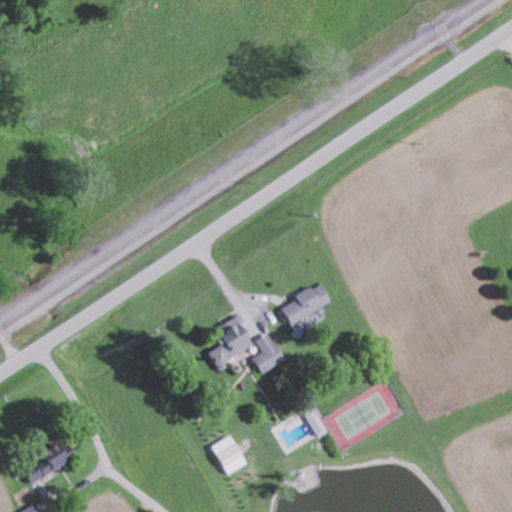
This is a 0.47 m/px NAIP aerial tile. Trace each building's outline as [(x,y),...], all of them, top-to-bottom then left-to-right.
[(293,325),(332,301),(321,282),(281,306),(293,325)] [(213,330),(220,343),(208,349),(217,367),(255,346),(239,316),(213,330)] [(285,361),(270,334),(257,341),(263,352),(254,357),(263,373),(285,361)] [(212,444),(224,475),(245,466),(232,435),(212,444)] [(19,462),(30,483),(74,459),(63,439),(19,462)]
